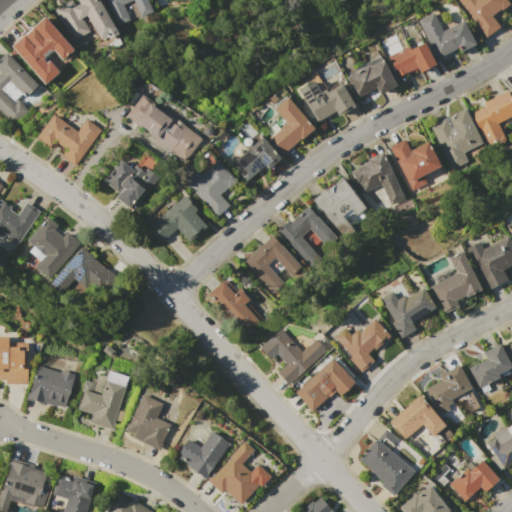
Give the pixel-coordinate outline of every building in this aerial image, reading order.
[(98,0),(117,34),(102,42),(86,15),(82,17),(90,31),(75,40),(57,7),(71,0),(74,5),(79,3),(77,0),(98,0)] [(101,0),(147,0),(152,9),(150,10),(151,12),(140,17),(133,0),(122,5),(128,19),(113,26),(101,0)] [(455,0),(504,0),(507,3),(490,16),(499,28),(484,38),(455,0)] [(416,20),(431,12),(440,30),(462,19),(474,42),(459,50),(457,48),(436,58),(416,20)] [(9,46),(43,17),(72,51),(62,60),(55,52),(46,59),(58,73),(43,85),(9,46)] [(386,56),(408,45),(409,48),(421,42),(433,65),(419,72),(417,68),(416,67),(397,76),(386,56)] [(0,111),(0,57),(5,52),(37,85),(25,96),(8,78),(0,86),(0,88),(14,102),(17,99),(28,110),(13,125),(0,111)] [(345,77),(368,65),(369,68),(381,62),(393,87),(379,94),(375,88),(356,98),(345,77)] [(303,100),(340,81),(354,107),(337,116),(335,112),(315,122),(303,100)] [(504,91),(511,104),(511,115),(496,125),(504,138),(489,147),(470,115),(485,107),(483,103),(504,91)] [(182,162),(123,117),(140,95),(171,118),(172,116),(200,138),(182,162)] [(282,154),(268,139),(285,123),(272,109),(285,98),(284,97),(285,96),(313,127),(282,154)] [(429,127),(465,109),(482,143),(463,152),(466,159),(449,167),(429,127)] [(75,164),(62,154),(66,149),(54,141),(51,146),(37,135),(53,113),(77,132),(86,120),(100,130),(75,164)] [(261,137),(278,157),(266,168),(263,165),(247,180),(232,163),(261,137)] [(412,192),(390,148),(405,140),(410,150),(428,141),(441,167),(422,176),(426,184),(412,192)] [(382,153),(403,199),(390,205),(380,184),(361,193),(351,171),(368,163),(366,159),(382,152),(382,153)] [(102,180),(121,159),(131,168),(135,163),(143,171),(146,168),(155,175),(126,208),(114,198),(118,194),(102,180)] [(183,180),(195,169),(200,175),(217,161),(234,181),(218,194),(228,206),(214,217),(183,180)] [(343,237),(312,201),(340,177),(366,208),(355,217),(351,212),(342,219),(352,230),(343,237)] [(149,227),(184,196),(197,210),(193,213),(206,226),(188,242),(177,229),(163,242),(149,227)] [(0,231),(0,198),(11,206),(9,208),(17,214),(24,203),(38,213),(18,243),(0,231)] [(278,229),(288,219),(290,221),(307,206),(339,240),(329,250),(309,229),(301,237),(321,257),(312,265),(278,229)] [(45,217),(79,243),(48,280),(26,262),(32,254),(28,251),(32,247),(25,242),(45,217)] [(242,263),(272,236),(301,267),(290,277),(273,258),(265,265),(282,284),(271,294),(242,263)] [(463,248),(479,240),(483,248),(506,236),(511,247),(511,264),(502,270),(506,278),(485,289),(463,248)] [(52,281),(79,247),(109,271),(81,305),(52,281)] [(443,314),(427,289),(454,272),(446,258),(460,250),(481,285),(455,301),(457,305),(443,314)] [(206,294),(222,280),(234,294),(239,289),(249,300),(244,305),(261,324),(245,338),(206,294)] [(400,338),(377,299),(391,291),(396,299),(403,294),(405,297),(422,287),(434,307),(411,321),(416,329),(400,338)] [(333,337),(343,328),(350,335),(356,329),(359,332),(374,319),(389,336),(374,350),(372,348),(367,353),(373,359),(360,371),(349,358),(350,357),(333,337)] [(287,384),(256,351),(279,328),(302,351),(315,339),(324,349),(287,384)] [(27,383),(5,383),(5,379),(0,379),(0,336),(7,336),(7,346),(21,346),(21,342),(28,342),(27,383)] [(511,338),(511,359),(503,343),(511,338)] [(498,343),(510,367),(498,374),(500,378),(477,390),(465,367),(476,362),(477,364),(487,359),(483,351),(498,343)] [(292,392),(330,359),(352,384),(339,396),(328,384),(321,390),(327,397),(310,412),(292,392)] [(64,409),(25,399),(34,364),(73,374),(64,409)] [(458,364),(471,388),(451,399),(453,402),(436,411),(424,389),(441,379),(438,374),(458,364)] [(111,430),(86,423),(88,414),(76,411),(82,390),(99,395),(103,382),(123,387),(111,430)] [(158,449),(123,434),(141,394),(161,403),(154,417),(169,424),(158,449)] [(417,395),(444,425),(431,436),(420,424),(403,439),(387,421),(417,395)] [(485,442),(492,437),(491,436),(504,427),(505,429),(511,424),(511,462),(503,469),(485,442)] [(204,478),(174,458),(186,439),(198,447),(208,431),(226,443),(204,478)] [(375,439),(412,471),(393,493),(355,461),(375,439)] [(206,480),(241,441),(251,450),(239,463),(248,471),(255,464),(269,476),(259,486),(257,484),(240,504),(223,489),(220,493),(206,480)] [(447,483),(467,467),(469,469),(480,460),(496,479),(482,491),(479,487),(463,501),(447,483)] [(0,491),(9,461),(45,471),(41,482),(50,484),(43,506),(11,496),(6,511),(0,510),(0,491)] [(56,474),(71,478),(72,476),(93,482),(84,511),(47,511),(56,481),(54,481),(56,474)] [(401,511),(397,507),(414,493),(416,496),(429,485),(449,511),(447,511),(401,511)] [(150,511),(149,511),(104,511),(118,491),(150,511)] [(298,511),(317,496),(330,511),(298,511)]
